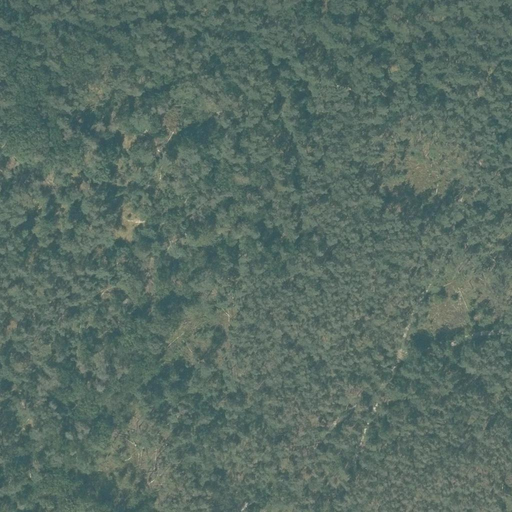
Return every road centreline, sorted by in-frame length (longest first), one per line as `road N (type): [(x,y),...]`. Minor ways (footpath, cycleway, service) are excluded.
road 1 (track): [(399,358),(467,184),(511,109)]
road 2 (track): [(239,511),(399,358)]
